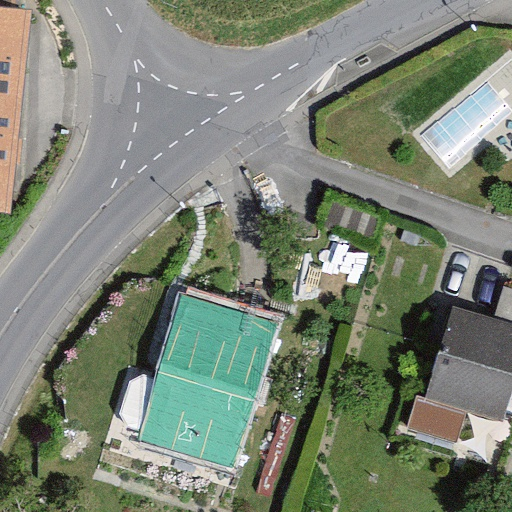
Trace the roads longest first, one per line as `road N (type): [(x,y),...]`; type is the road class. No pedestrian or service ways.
road 1 (tertiary): [(176,122),(55,261),(0,338)]
road 2 (tertiary): [(422,0),(176,122)]
road 3 (unclassified): [(176,122),(93,0)]
